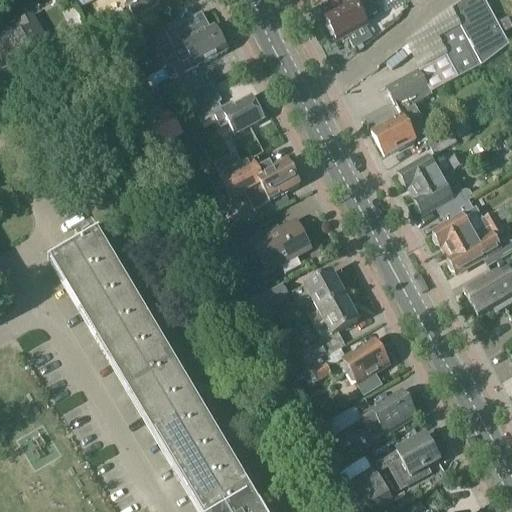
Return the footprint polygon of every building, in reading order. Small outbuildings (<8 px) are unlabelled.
[(122,0),(128,10),(129,10),(134,21),(159,8),(155,0),(122,0)] [(350,0),(353,5),(326,20),(336,39),(345,35),(353,50),(364,44),(356,29),(378,16),(370,1),(372,0),(350,0)] [(427,90),(430,96),(482,68),(509,47),(483,0),(466,0),(450,12),(459,27),(437,39),(446,56),(387,89),(396,107),(427,90)] [(63,16),(73,39),(86,33),(76,10),(63,16)] [(206,24),(202,15),(165,35),(174,52),(172,53),(184,75),(187,74),(226,53),(221,43),(222,38),(219,33),(215,32),(213,29),(212,30),(208,23),(206,24)] [(31,19),(21,25),(19,22),(0,33),(0,52),(20,87),(32,80),(53,67),(39,43),(43,40),(31,19)] [(169,83),(141,98),(151,116),(179,101),(169,83)] [(261,120),(262,117),(260,113),(256,112),(250,100),(232,109),(231,107),(222,111),(218,105),(222,103),(211,85),(190,97),(205,124),(214,119),(219,130),(227,126),(234,139),(263,124),(261,120)] [(402,118),(371,135),(384,159),(415,143),(406,126),(420,119),(414,109),(424,104),(424,103),(431,99),(430,98),(427,92),(397,109),(402,118)] [(184,102),(174,108),(182,124),(193,118),(184,102)] [(428,147),(434,158),(457,145),(451,134),(428,147)] [(511,140),(484,158),(488,164),(511,149),(511,140)] [(448,164),(453,173),(466,166),(460,157),(448,164)] [(250,163),(217,180),(230,204),(244,196),(254,214),(268,206),(270,205),(285,197),(298,189),(285,164),(271,172),(268,167),(263,170),(257,159),(250,163)] [(428,160),(398,177),(400,179),(399,183),(402,188),(405,189),(410,198),(439,181),(428,160)] [(439,181),(410,198),(415,206),(414,210),(417,215),(421,216),(422,219),(435,211),(440,220),(468,204),(469,194),(465,193),(462,195),(450,175),(439,181)] [(432,236),(433,238),(432,241),(435,246),(439,247),(444,256),(474,239),(499,224),(508,219),(503,211),(469,230),(463,220),(473,214),(468,204),(440,220),(445,228),(432,236)] [(301,268),(297,260),(310,253),(294,224),(271,237),(269,234),(250,245),(267,276),(281,269),(285,277),(301,268)] [(474,239),(444,256),(449,265),(448,268),(451,273),(454,275),(456,277),(482,262),(482,261),(486,268),(511,253),(511,245),(500,251),(494,241),(505,234),(499,224),(474,239)] [(201,511),(260,511),(259,509),(257,510),(250,498),(247,500),(94,241),(98,238),(99,237),(99,236),(98,237),(48,267),(49,268),(54,264),(131,393),(201,511)] [(205,250),(204,251),(219,279),(242,267),(227,239),(205,250)] [(511,265),(464,294),(478,318),(501,304),(504,309),(511,303),(511,265)] [(312,303),(317,314),(343,300),(330,276),(292,297),(298,308),(299,310),(312,303)] [(289,299),(282,286),(236,311),(243,324),(289,299)] [(343,300),(309,319),(321,342),(317,344),(319,346),(299,357),(307,371),(322,362),(341,351),(345,348),(338,334),(356,324),(343,300)] [(364,400),(382,389),(374,376),(387,368),(385,366),(387,361),(384,357),(379,356),(373,345),(342,364),(356,387),(364,400)] [(331,376),(322,362),(307,371),(315,385),(316,384),(317,384),(331,376)] [(365,403),(354,409),(325,426),(333,439),(361,423),(366,431),(367,430),(374,442),(412,420),(411,417),(414,416),(412,410),(408,405),(405,407),(400,397),(371,414),(365,403)] [(387,461),(375,467),(376,469),(379,475),(388,470),(400,492),(430,476),(427,471),(438,465),(424,440),(396,456),(387,461)] [(373,473),(340,492),(351,511),(377,511),(391,504),(373,473)]
